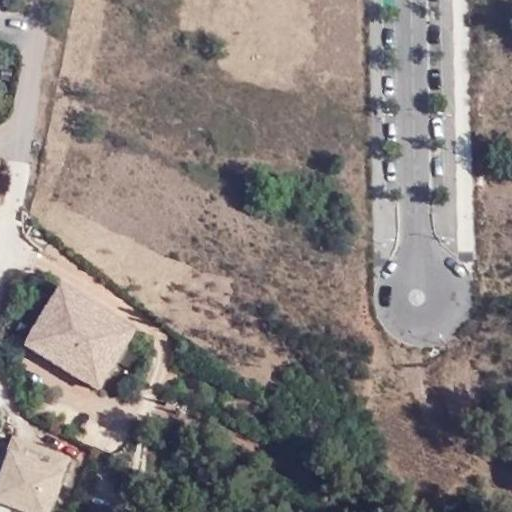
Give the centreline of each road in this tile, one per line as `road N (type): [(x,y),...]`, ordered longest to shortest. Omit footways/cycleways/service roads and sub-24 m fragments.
road 1 (residential): [(414,0),(422,294)]
road 2 (unclassified): [(42,0),(0,252)]
